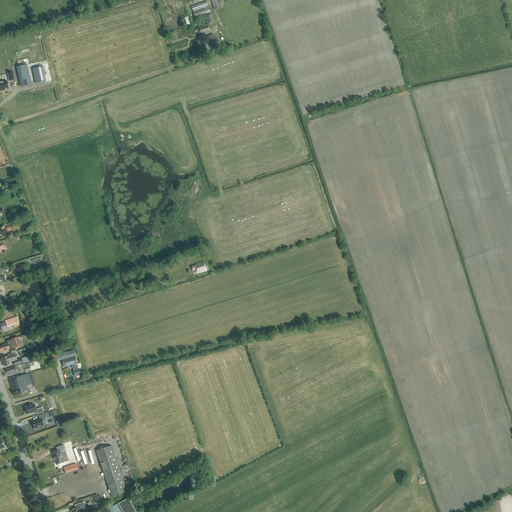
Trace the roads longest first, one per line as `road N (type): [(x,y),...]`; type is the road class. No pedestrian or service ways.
road 1 (track): [(0,340),(169,282)]
road 2 (tertiary): [(43,511),(0,386)]
